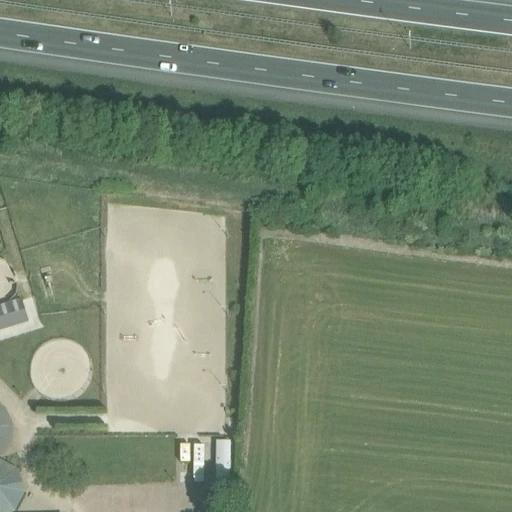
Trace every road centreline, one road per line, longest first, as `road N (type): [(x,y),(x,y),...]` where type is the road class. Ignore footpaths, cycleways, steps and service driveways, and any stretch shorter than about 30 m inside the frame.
road 1 (motorway): [(0,35),(511,105)]
road 2 (motorway): [(511,15),(391,0)]
